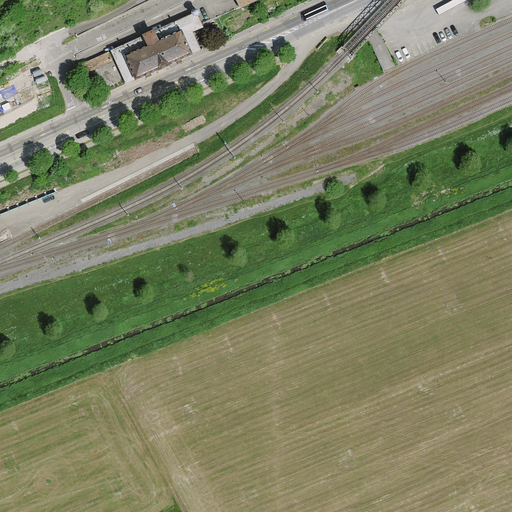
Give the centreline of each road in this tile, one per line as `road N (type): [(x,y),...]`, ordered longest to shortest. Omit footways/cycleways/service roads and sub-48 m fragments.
road 1 (primary): [(0,441),(511,238)]
road 2 (primary): [(362,0),(83,125)]
road 3 (residential): [(172,0),(54,56),(83,125)]
